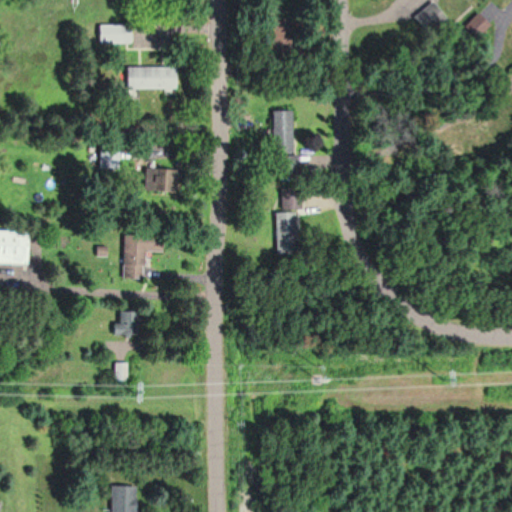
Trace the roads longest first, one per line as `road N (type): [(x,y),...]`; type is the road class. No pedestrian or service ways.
road 1 (residential): [(219,0),(219,511)]
road 2 (residential): [(354,0),(342,178),(358,250),(396,303),(452,335),(511,340)]
